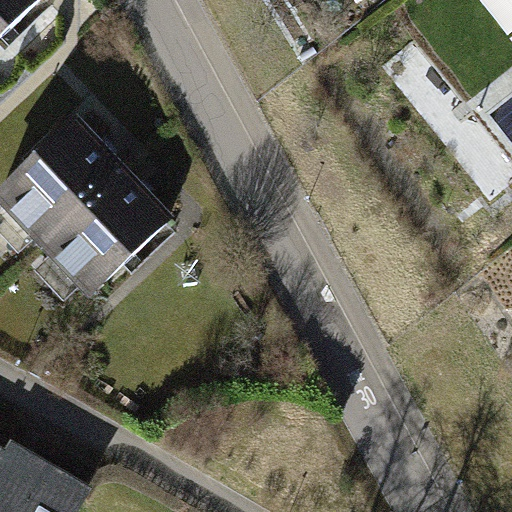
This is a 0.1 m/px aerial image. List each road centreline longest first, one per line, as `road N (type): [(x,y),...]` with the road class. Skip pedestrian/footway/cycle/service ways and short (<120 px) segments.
road 1 (residential): [(147,0),(424,511)]
road 2 (residential): [(0,381),(229,511)]
